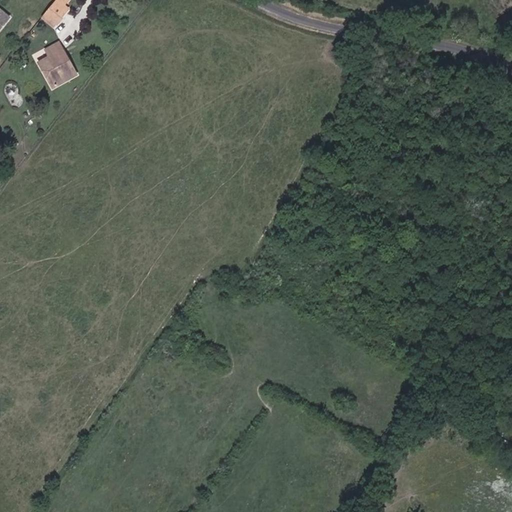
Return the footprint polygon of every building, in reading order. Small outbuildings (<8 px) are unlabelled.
[(54,26),(69,9),(64,5),(68,0),(57,0),(43,17),(54,26)] [(0,28),(10,17),(0,9),(0,28)] [(48,57),(63,49),(58,41),(44,50),(48,57)] [(52,88),(77,74),(63,49),(48,57),(43,60),(51,75),(47,78),(52,88)] [(51,75),(43,60),(39,63),(47,78),(51,75)]
